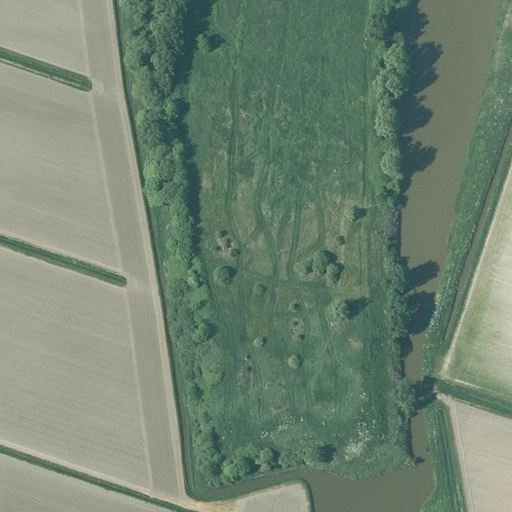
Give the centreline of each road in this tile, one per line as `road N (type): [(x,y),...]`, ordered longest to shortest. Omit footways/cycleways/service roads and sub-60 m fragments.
road 1 (track): [(511,80),(431,337),(432,416)]
road 2 (track): [(161,127),(143,0)]
